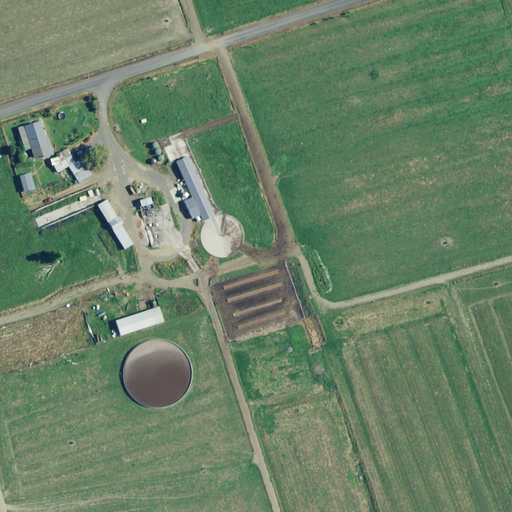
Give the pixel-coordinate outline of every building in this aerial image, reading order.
[(44,139),(39,122),(17,129),(23,151),(29,149),(32,158),(42,155),(43,158),(52,155),(47,138),(44,139)] [(155,141),(149,144),(156,162),(163,159),(155,141)] [(67,166),(74,162),(66,149),(49,160),(56,173),(67,166)] [(214,215),(187,157),(174,162),(191,198),(182,202),(190,219),(199,215),(202,221),(214,215)] [(74,162),(67,166),(77,183),(92,174),(82,158),(74,162)] [(33,189),(29,173),(18,176),(22,192),(33,189)] [(151,204),(149,198),(138,200),(140,207),(151,204)] [(116,217),(105,200),(96,205),(123,249),(132,244),(120,224),(122,223),(117,216),(116,217)] [(162,322),(155,299),(147,302),(150,309),(114,321),(119,336),(162,322)]
